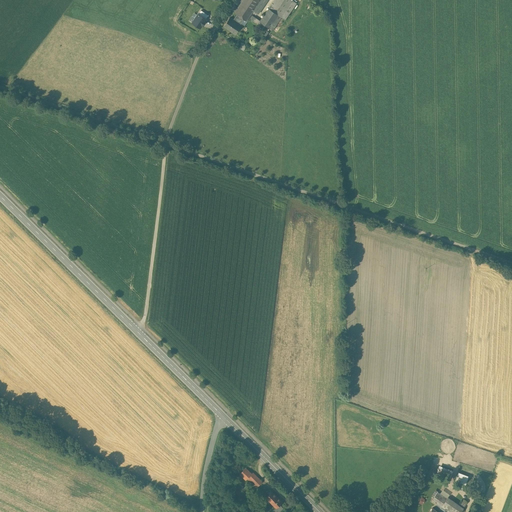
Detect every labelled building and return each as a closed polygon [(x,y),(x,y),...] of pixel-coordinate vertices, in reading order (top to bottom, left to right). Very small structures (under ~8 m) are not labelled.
[(238,0),(238,1),(241,2),(234,13),(237,14),(244,19),(246,21),(254,10),(253,10),(260,0),(238,0)] [(260,0),(253,10),(254,10),(258,13),(267,0),(260,0)] [(296,3),(291,0),(274,0),(268,8),(281,17),(285,20),(296,3)] [(281,17),(268,8),(260,21),(259,22),(260,22),(272,30),(281,17)] [(206,19),(198,14),(198,15),(192,23),(200,28),(202,25),(203,25),(205,22),(204,22),(206,19)] [(244,19),(237,14),(233,20),(240,25),(244,19)] [(259,20),(252,15),(249,20),(256,24),(259,20)] [(233,20),(230,18),(224,26),(235,34),(241,25),(240,25),(233,20)] [(438,468),(431,465),(428,475),(435,478),(437,472),(449,477),(452,469),(439,465),(438,468)] [(251,473),(245,467),(239,473),(246,480),(248,477),(251,473)] [(248,477),(252,481),(257,476),(253,472),(248,477)] [(466,484),(469,475),(459,472),(456,481),(466,484)] [(257,476),(252,481),(257,487),(262,482),(257,476)] [(272,491),(266,497),(271,502),(277,497),(272,491)] [(457,504),(447,497),(447,498),(437,492),(431,500),(441,507),(446,510),(447,507),(452,510),(457,504)] [(277,497),(271,502),(276,508),(274,510),(276,511),(278,511),(283,508),(280,504),(282,502),(277,497)]
